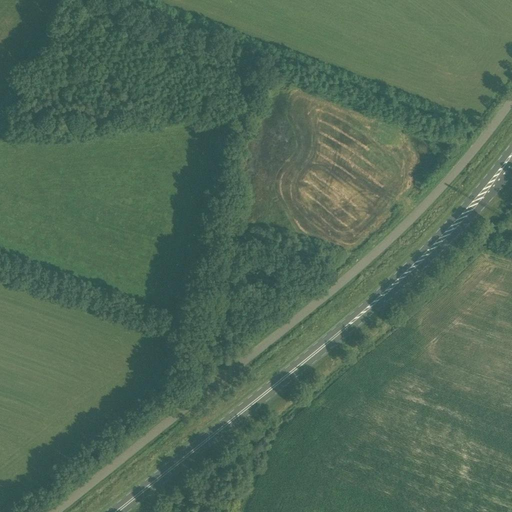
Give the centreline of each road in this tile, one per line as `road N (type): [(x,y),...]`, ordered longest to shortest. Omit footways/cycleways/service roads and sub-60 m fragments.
road 1 (unclassified): [(49,511),(404,228),(511,99)]
road 2 (primary): [(117,511),(337,331),(475,202),(511,154)]
